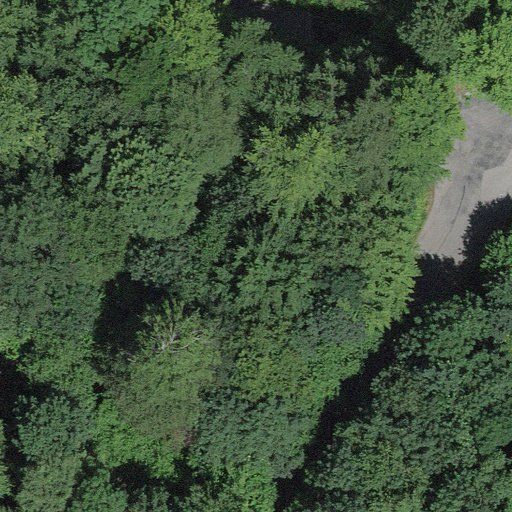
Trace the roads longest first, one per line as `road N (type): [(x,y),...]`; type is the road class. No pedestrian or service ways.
road 1 (unclassified): [(0,13),(330,87),(500,140)]
road 2 (unclassified): [(500,140),(402,327),(280,511)]
